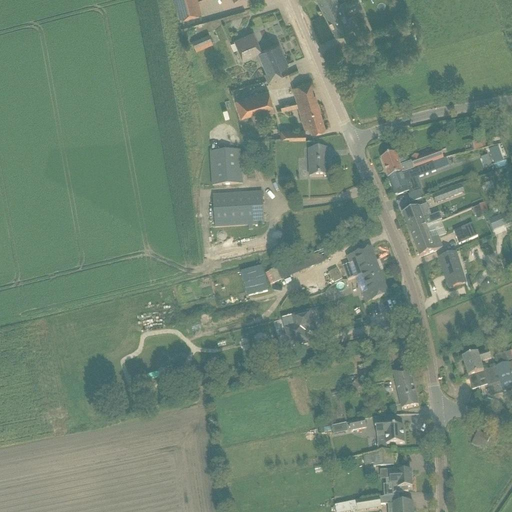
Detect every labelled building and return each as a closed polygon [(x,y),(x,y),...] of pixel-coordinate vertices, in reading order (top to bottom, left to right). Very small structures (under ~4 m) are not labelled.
[(173,0),(178,19),(201,13),(197,0),(173,0)] [(316,0),(323,13),(339,5),(336,0),(316,0)] [(339,5),(323,13),(335,36),(357,25),(353,16),(346,19),(339,5)] [(398,31),(395,23),(381,29),(385,37),(398,31)] [(242,60),(258,53),(258,52),(261,51),(253,32),(243,37),(234,41),(242,60)] [(191,41),(195,51),(212,44),(208,34),(191,41)] [(258,52),(258,53),(266,72),(263,74),(267,83),(282,76),(278,68),(285,65),(280,54),(282,53),(278,44),(261,51),(258,52)] [(296,102),(280,106),(281,112),(297,107),(304,129),(309,127),(310,134),(315,132),(325,129),(314,94),(313,95),(311,88),(313,88),(311,81),(296,86),(292,88),(296,102)] [(235,101),(240,118),(260,113),(261,119),(268,117),(267,114),(274,112),(268,91),(235,101)] [(280,138),(288,138),(288,140),(304,140),(304,130),(280,130),(280,138)] [(498,148),(490,151),(495,164),(503,162),(498,148)] [(309,150),(310,178),(328,177),(328,164),(329,164),(329,150),(309,150)] [(396,154),(381,160),(388,179),(403,174),(403,175),(433,164),(444,161),(440,151),(411,161),(411,163),(401,167),(396,154)] [(210,154),(212,187),(242,185),(240,152),(210,154)] [(403,174),(388,179),(394,195),(397,193),(398,196),(409,192),(410,196),(420,192),(415,180),(436,172),(433,164),(403,175),(403,174)] [(489,181),(480,184),(482,192),(492,189),(489,181)] [(467,184),(455,188),(457,193),(469,189),(467,184)] [(455,196),(453,189),(433,196),(435,203),(455,196)] [(213,197),(215,229),(264,226),(262,194),(213,197)] [(499,200),(490,203),(493,211),(502,208),(499,200)] [(412,211),(402,214),(410,235),(426,228),(426,227),(442,221),(439,214),(423,220),(418,208),(412,211)] [(482,213),(475,215),(478,221),(484,218),(482,213)] [(489,222),(493,231),(511,223),(508,214),(489,222)] [(472,225),(454,233),(460,246),(478,238),(472,225)] [(426,228),(410,235),(411,236),(420,258),(429,255),(443,249),(438,239),(431,242),(426,228)] [(277,270),(277,272),(282,282),(329,262),(323,250),(277,270)] [(346,280),(355,277),(361,295),(362,295),(366,305),(372,302),(372,303),(388,296),(371,250),(339,261),(346,280)] [(448,279),(446,280),(449,290),(465,284),(456,255),(441,259),(448,279)] [(269,274),(273,285),(278,283),(273,272),(269,274)] [(263,273),(244,278),(249,297),(268,292),(263,273)] [(292,315),(292,316),(283,318),(285,327),(285,328),(290,347),(309,342),(307,332),(317,329),(311,310),(292,315)] [(371,377),(372,382),(391,378),(386,352),(377,354),(381,374),(371,377)] [(474,390),(472,391),(473,391),(499,383),(503,393),(511,390),(511,374),(506,354),(495,358),(498,368),(483,373),(480,363),(491,359),(489,352),(478,355),(478,354),(462,359),(468,378),(469,378),(470,377),(474,390)] [(393,372),(402,411),(409,409),(418,407),(409,368),(393,372)] [(358,390),(363,384),(358,379),(352,385),(358,390)] [(385,421),(376,422),(377,438),(386,438),(386,446),(404,445),(403,428),(397,428),(397,426),(395,427),(395,419),(385,420),(385,421)] [(349,424),(351,432),(366,429),(365,421),(349,424)] [(346,425),(332,428),(334,434),(347,431),(346,425)] [(475,438),(488,443),(490,438),(477,433),(475,438)] [(366,468),(394,464),(393,452),(364,455),(366,468)] [(390,479),(386,479),(386,486),(392,486),(393,494),(393,495),(408,493),(408,492),(408,488),(412,488),(411,472),(406,473),(405,470),(389,471),(390,479)] [(356,503),(335,507),(335,511),(354,511),(357,511),(360,511),(381,509),(379,499),(356,503)] [(413,511),(413,503),(394,504),(394,505),(388,505),(388,511),(390,511),(413,511)]
